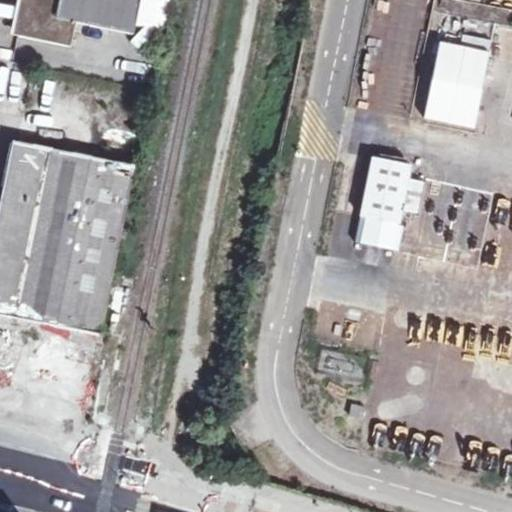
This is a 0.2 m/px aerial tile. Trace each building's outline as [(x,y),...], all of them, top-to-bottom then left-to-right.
[(132,34),(139,0),(22,0),(15,36),(75,48),(80,24),(132,34)] [(0,32),(10,35),(16,11),(0,6),(0,32)] [(377,75),(414,83),(424,36),(387,28),(377,75)] [(496,39),(466,33),(464,45),(493,51),(496,39)] [(478,127),(493,51),(464,45),(443,41),(428,117),(478,127)] [(146,84),(148,69),(122,65),(120,79),(146,84)] [(6,201),(0,228),(0,260),(114,284),(135,168),(17,144),(6,201)] [(413,179),(416,165),(377,157),(365,216),(403,223),(406,209),(421,212),(427,181),(413,179)] [(365,217),(360,242),(403,250),(408,226),(365,217)] [(0,315),(103,339),(114,284),(0,260),(0,315)] [(362,418),(365,406),(354,404),(351,415),(362,418)]
